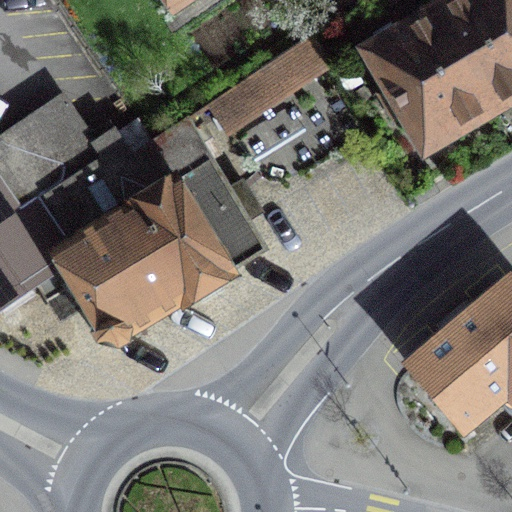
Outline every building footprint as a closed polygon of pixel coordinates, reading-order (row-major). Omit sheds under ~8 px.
[(511,0),(459,0),(436,13),(490,105),(511,92),(511,0)] [(426,143),(490,105),(436,13),(372,51),(426,143)] [(35,120),(81,195),(129,164),(110,133),(94,144),(67,100),(35,120)] [(81,195),(35,120),(8,136),(55,213),(81,195)] [(185,127),(129,164),(81,195),(55,213),(0,248),(0,308),(45,279),(55,294),(73,282),(114,345),(264,247),(185,127)] [(0,248),(55,213),(8,136),(0,140),(0,248)] [(402,365),(462,437),(510,398),(511,400),(511,280),(509,277),(402,365)]
